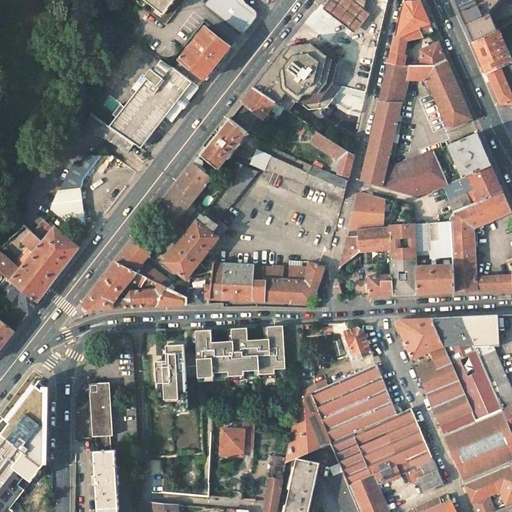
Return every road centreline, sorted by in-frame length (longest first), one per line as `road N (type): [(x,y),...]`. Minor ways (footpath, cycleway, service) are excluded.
road 1 (primary): [(37,333),(295,0)]
road 2 (residential): [(379,309),(466,511)]
road 3 (secondary): [(137,319),(337,314)]
road 4 (secondary): [(436,0),(511,173)]
road 5 (residential): [(337,314),(329,287),(366,131)]
road 6 (residential): [(137,319),(147,496)]
road 7 (residential): [(64,352),(61,511)]
road 8 (residential): [(397,0),(366,131)]
road 9 (secondary): [(379,309),(511,301)]
